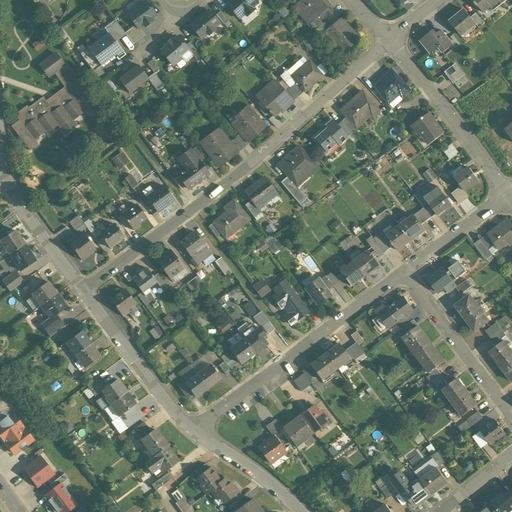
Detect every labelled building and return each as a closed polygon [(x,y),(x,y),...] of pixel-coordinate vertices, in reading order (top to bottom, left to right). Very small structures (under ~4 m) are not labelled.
[(231,0),(227,4),(233,12),(239,19),(240,20),(245,15),(247,18),(256,10),(254,7),(258,5),(260,3),(257,0),(231,0)] [(302,0),(294,7),(298,12),(298,11),(308,23),(309,22),(316,30),(322,25),(316,17),(329,6),(330,5),(325,0),(302,0)] [(472,0),(475,3),(475,4),(477,7),(478,6),(483,13),(490,7),(493,11),(501,5),(497,0),(472,0)] [(145,2),(128,15),(135,26),(138,29),(139,28),(143,25),(145,27),(152,22),(150,20),(155,16),(145,2)] [(329,6),(316,17),(322,25),(324,23),(336,13),(329,6)] [(201,40),(220,24),(208,10),(189,26),(201,40)] [(464,10),(449,23),(461,37),(476,25),(471,18),(464,10)] [(485,24),(476,14),(471,18),(476,25),(479,28),(485,24)] [(329,28),(323,33),(324,34),(326,32),(339,46),(336,48),(342,55),(360,40),(341,18),(329,28)] [(124,34),(115,21),(104,29),(107,33),(108,34),(115,43),(116,42),(125,35),(124,34)] [(316,30),(315,31),(320,37),(324,34),(323,33),(329,28),(324,23),(322,25),(316,30)] [(135,26),(124,34),(125,35),(133,45),(145,36),(139,28),(138,29),(135,26)] [(442,31),(432,39),(429,35),(420,42),(431,54),(439,48),(443,54),(453,45),(442,31)] [(101,40),(80,55),(93,72),(116,55),(117,57),(123,52),(116,42),(115,43),(108,34),(107,33),(100,38),(101,40)] [(185,47),(177,38),(171,43),(170,41),(165,45),(166,47),(160,52),(173,66),(181,59),(181,58),(188,51),(185,47)] [(33,46),(37,52),(43,47),(39,41),(33,46)] [(201,57),(189,43),(185,47),(188,51),(196,60),(201,57)] [(42,98),(28,109),(26,106),(14,115),(19,121),(11,127),(30,152),(38,146),(33,139),(44,131),(46,133),(56,125),(65,136),(77,127),(72,119),(82,112),(83,114),(96,105),(65,64),(63,65),(55,54),(41,64),(50,76),(54,73),(64,88),(53,96),(55,98),(47,104),(42,98)] [(300,70),(291,77),(296,83),(304,92),(322,76),(313,66),(309,61),(300,70)] [(318,61),(313,66),(322,76),(327,72),(318,61)] [(296,65),(287,73),(291,77),(300,70),(296,65)] [(456,65),(446,73),(454,83),(464,75),(456,65)] [(138,66),(119,80),(129,94),(149,80),(138,66)] [(411,91),(393,71),(374,87),(388,103),(399,93),(404,98),(411,91)] [(156,90),(163,85),(154,73),(147,78),(156,90)] [(271,80),(265,86),(261,89),(253,96),(258,101),(264,108),(269,112),(268,112),(270,114),(274,118),(280,112),(281,114),(287,109),(295,101),(294,100),(285,91),(276,81),(273,78),(271,80)] [(304,92),(296,83),(290,88),(298,97),(304,92)] [(298,97),(290,88),(285,91),(294,100),(298,97)] [(362,92),(355,98),(356,99),(350,104),(341,111),(347,118),(357,129),(357,128),(355,125),(369,113),(373,118),(380,112),(362,92)] [(265,127),(247,107),(237,116),(239,118),(231,125),(240,134),(248,143),(265,127)] [(444,134),(429,113),(414,125),(429,145),(444,134)] [(357,129),(347,118),(342,122),(352,133),(357,129)] [(337,126),(331,120),(324,126),(326,128),(314,139),(327,154),(327,153),(326,151),(335,143),(339,147),(348,139),(337,126)] [(352,133),(342,122),(337,126),(347,138),(352,133)] [(219,129),(208,138),(213,144),(205,150),(218,168),(237,153),(230,143),(219,129)] [(248,143),(240,134),(235,139),(243,149),(249,143),(248,143)] [(243,149),(235,139),(230,143),(237,153),(243,149)] [(459,153),(452,144),(444,151),(451,160),(459,153)] [(298,147),(278,166),(288,177),(295,185),(306,175),(308,177),(317,168),(298,147)] [(118,169),(129,161),(122,151),(111,158),(118,169)] [(209,175),(190,151),(182,157),(190,168),(178,177),(179,177),(186,187),(189,190),(209,175)] [(462,168),(452,175),(456,180),(466,173),(462,168)] [(479,181),(470,169),(466,173),(456,180),(464,192),(479,181)] [(139,185),(131,175),(125,180),(133,190),(139,185)] [(179,177),(174,181),(181,191),(186,187),(179,177)] [(295,185),(288,177),(281,184),(290,194),(297,188),(298,187),(295,185)] [(264,178),(245,192),(251,201),(257,209),(258,208),(277,195),(264,178)] [(142,192),(147,199),(158,191),(153,184),(142,192)] [(429,184),(420,191),(425,198),(434,191),(429,184)] [(158,191),(147,199),(158,213),(174,202),(163,187),(158,191)] [(297,188),(290,194),(300,205),(307,199),(297,188)] [(452,206),(439,188),(434,191),(425,198),(429,205),(437,215),(438,216),(452,206)] [(429,205),(425,198),(420,191),(415,195),(425,208),(429,205)] [(224,208),(227,212),(214,223),(222,233),(226,239),(227,238),(223,233),(228,229),(232,234),(233,233),(229,228),(236,223),(239,228),(249,221),(234,200),(224,208)] [(251,201),(245,206),(254,218),(262,213),(258,208),(257,209),(251,201)] [(118,210),(113,203),(108,207),(118,220),(122,217),(122,216),(123,216),(118,210)] [(437,215),(429,205),(425,208),(431,217),(432,218),(437,215)] [(128,212),(123,206),(118,210),(123,216),(128,212)] [(123,216),(122,216),(122,217),(133,232),(139,228),(137,225),(146,219),(137,206),(128,212),(123,216)] [(425,208),(414,216),(421,224),(431,217),(425,208)] [(408,221),(401,226),(412,241),(425,231),(421,224),(414,216),(408,221)] [(83,225),(77,217),(69,223),(75,231),(83,225)] [(404,217),(397,222),(401,226),(408,221),(404,217)] [(95,230),(88,221),(83,225),(86,228),(94,239),(99,235),(95,230)] [(222,233),(214,223),(209,227),(216,238),(222,233)] [(113,224),(105,230),(101,225),(95,230),(99,235),(109,249),(124,238),(113,224)] [(502,230),(500,228),(489,236),(495,245),(499,250),(511,241),(511,226),(510,224),(502,230)] [(77,234),(86,228),(83,225),(75,231),(77,234)] [(394,231),(382,240),(389,251),(393,255),(412,241),(401,226),(394,231)] [(391,227),(378,236),(382,240),(394,231),(391,227)] [(205,237),(199,229),(194,233),(200,241),(205,237)] [(24,246),(14,231),(1,240),(4,246),(10,255),(24,246)] [(82,233),(74,239),(76,241),(70,246),(81,261),(95,250),(82,233)] [(194,233),(180,243),(197,266),(202,263),(211,256),(200,241),(194,233)] [(378,236),(373,240),(384,254),(389,251),(382,240),(378,236)] [(495,245),(489,236),(482,241),(489,250),(495,245)] [(373,240),(372,238),(366,242),(379,259),(384,254),(373,240)] [(482,241),(475,246),(486,260),(493,255),(489,250),(482,241)] [(499,250),(495,245),(489,250),(493,255),(499,250)] [(4,246),(0,248),(0,262),(10,255),(4,246)] [(10,255),(20,271),(35,262),(24,246),(10,255)] [(170,251),(156,262),(169,279),(184,268),(170,251)] [(358,251),(349,258),(353,262),(361,256),(358,251)] [(361,256),(353,262),(364,277),(378,267),(367,252),(361,256)] [(215,261),(211,256),(202,263),(205,268),(215,261)] [(233,274),(221,258),(215,263),(226,278),(233,274)] [(341,261),(335,266),(339,272),(346,268),(341,261)] [(346,268),(339,272),(350,287),(364,277),(353,262),(346,268)] [(186,272),(184,268),(169,279),(172,283),(186,272)] [(153,277),(146,269),(132,279),(142,293),(142,292),(141,291),(147,286),(148,288),(156,283),(152,278),(153,277)] [(457,288),(443,269),(428,280),(438,293),(444,289),(449,294),(457,288)] [(15,272),(3,281),(11,291),(23,283),(15,272)] [(339,282),(332,273),(326,277),(334,287),(339,282)] [(317,284),(310,274),(300,282),(317,306),(330,296),(327,292),(320,282),(317,284)] [(204,286),(197,276),(186,284),(193,294),(204,286)] [(334,287),(326,277),(320,282),(327,292),(334,287)] [(260,297),(269,290),(260,278),(251,286),(260,297)] [(467,281),(457,288),(462,294),(471,287),(467,281)] [(48,283),(32,295),(34,297),(41,307),(57,295),(48,283)] [(285,283),(275,291),(278,294),(288,287),(285,283)] [(308,313),(288,287),(278,294),(273,298),(281,309),(285,306),(291,313),(285,317),(291,326),(308,313)] [(125,290),(111,301),(123,317),(129,313),(127,310),(135,304),(125,290)] [(57,295),(41,307),(42,308),(41,310),(43,313),(45,315),(46,314),(51,319),(56,315),(66,308),(57,295)] [(470,296),(456,307),(465,319),(481,308),(476,302),(475,303),(470,296)] [(41,307),(34,297),(27,303),(34,312),(41,307)] [(414,311),(404,298),(390,308),(400,321),(410,314),(414,311)] [(248,302),(242,307),(252,317),(257,311),(248,302)] [(387,304),(376,313),(380,317),(374,321),(383,334),(400,321),(390,308),(387,304)] [(414,311),(410,314),(414,320),(424,313),(419,307),(414,311)] [(481,308),(465,319),(475,332),(489,322),(484,315),(485,314),(481,308)] [(223,311),(211,320),(221,333),(233,325),(223,311)] [(51,319),(46,314),(45,315),(43,313),(40,315),(46,323),(51,319)] [(410,314),(400,321),(404,327),(411,323),(414,320),(410,314)] [(50,329),(60,321),(56,315),(51,319),(46,323),(50,329)] [(264,315),(259,319),(264,326),(269,322),(264,315)] [(60,321),(50,329),(54,334),(64,327),(60,321)] [(269,322),(264,326),(270,334),(275,330),(269,322)] [(495,322),(486,330),(491,337),(501,330),(495,322)] [(404,327),(401,330),(406,337),(416,329),(411,323),(404,327)] [(432,344),(419,327),(416,329),(406,337),(404,338),(417,356),(432,344)] [(260,329),(250,336),(245,329),(239,333),(244,339),(255,354),(267,345),(262,338),(265,336),(260,329)] [(501,330),(491,337),(496,344),(498,342),(500,345),(504,342),(502,339),(506,337),(501,330)] [(67,343),(72,351),(76,355),(90,345),(82,332),(67,343)] [(363,342),(356,333),(351,337),(356,343),(358,346),(363,342)] [(255,354),(244,339),(239,343),(236,340),(228,347),(230,350),(240,364),(255,354)] [(72,351),(67,343),(66,342),(61,346),(62,348),(67,355),(72,351)] [(500,345),(490,353),(501,367),(511,359),(511,352),(504,342),(500,345)] [(228,347),(225,343),(221,346),(226,353),(227,352),(230,350),(228,347)] [(356,343),(347,350),(353,359),(354,361),(364,354),(358,346),(356,343)] [(445,362),(432,344),(417,356),(430,373),(437,368),(445,362)] [(90,345),(76,355),(79,360),(84,367),(85,368),(100,357),(90,345)] [(344,352),(339,345),(327,354),(338,369),(343,365),(344,366),(351,361),(344,352)] [(226,353),(221,346),(215,351),(229,370),(236,365),(227,352),(226,353)] [(156,361),(160,366),(178,352),(174,347),(156,361)] [(67,355),(62,348),(58,351),(66,363),(76,355),(72,351),(67,355)] [(353,359),(347,350),(344,352),(351,361),(353,359)] [(338,369),(327,354),(310,366),(321,381),(338,369)] [(74,375),(79,371),(74,364),(79,360),(76,355),(66,363),(74,375)] [(511,359),(501,367),(511,381),(511,359)] [(84,367),(79,360),(74,364),(79,371),(84,367)] [(162,368),(172,382),(176,380),(166,365),(162,368)] [(210,366),(196,376),(206,390),(220,379),(210,366)] [(314,377),(307,368),(302,372),(304,374),(309,381),(314,377)] [(431,375),(428,377),(431,382),(432,382),(441,374),(438,370),(431,375)] [(304,374),(293,382),(301,392),(311,385),(304,374)] [(441,374),(432,382),(436,387),(445,380),(441,374)] [(206,390),(196,376),(185,384),(193,395),(195,398),(206,390)] [(100,384),(96,378),(86,385),(90,391),(100,384)] [(468,393),(458,379),(443,390),(453,404),(468,393)] [(126,393),(117,380),(102,391),(111,404),(126,393)] [(193,395),(185,384),(180,388),(189,399),(193,395)] [(126,393),(111,404),(113,406),(120,415),(135,404),(126,393)] [(477,406),(468,393),(453,404),(463,417),(477,406)] [(113,406),(104,412),(111,422),(120,415),(113,406)] [(323,412),(320,412),(319,413),(314,407),(309,411),(308,412),(305,414),(304,413),(300,416),(313,433),(322,427),(323,420),(325,419),(325,416),(323,412)] [(479,412),(469,419),(473,425),(483,418),(479,412)] [(300,416),(282,429),(295,446),(313,433),(300,416)] [(332,424),(325,416),(325,419),(323,420),(322,427),(324,430),(332,424)] [(32,441),(14,417),(9,420),(7,417),(0,422),(0,426),(0,427),(0,436),(14,455),(32,441)] [(465,431),(473,425),(469,419),(461,425),(465,431)] [(275,420),(265,427),(273,437),(282,429),(275,420)] [(496,421),(482,432),(490,443),(492,445),(506,434),(496,421)] [(144,423),(130,433),(135,438),(148,428),(144,423)] [(167,448),(155,430),(141,440),(148,450),(154,457),(167,448)] [(482,432),(476,437),(484,447),(490,443),(482,432)] [(273,437),(258,447),(270,464),(285,453),(273,437)] [(150,460),(145,464),(152,473),(159,468),(163,473),(171,468),(170,467),(178,462),(167,448),(154,457),(150,460)] [(154,457),(148,450),(144,452),(150,460),(154,457)] [(446,463),(438,452),(432,457),(440,467),(446,463)] [(40,458),(24,470),(28,475),(27,477),(29,476),(37,487),(35,488),(36,488),(46,481),(53,475),(40,458)] [(209,470),(205,464),(194,472),(198,478),(209,470)] [(437,468),(421,481),(431,494),(432,495),(448,483),(437,468)] [(209,470),(198,478),(201,482),(200,486),(206,494),(211,490),(221,483),(216,476),(216,474),(212,469),(211,469),(209,470)] [(169,472),(159,479),(163,485),(173,478),(169,472)] [(412,488),(403,474),(393,481),(400,490),(409,503),(412,501),(416,507),(425,501),(423,499),(431,494),(421,481),(412,488)] [(393,481),(389,475),(382,479),(387,486),(394,495),(400,490),(393,481)] [(159,479),(151,485),(155,491),(163,485),(159,479)] [(221,483),(211,490),(216,498),(220,498),(223,502),(225,502),(235,494),(236,493),(236,491),(233,487),(231,487),(226,479),(221,483)] [(61,484),(54,490),(55,492),(47,498),(49,500),(48,501),(49,502),(56,511),(67,511),(77,505),(61,484)] [(387,486),(381,490),(388,499),(394,495),(387,486)] [(505,493),(492,503),(498,511),(507,511),(511,508),(511,492),(507,496),(505,493)] [(235,494),(225,502),(229,508),(239,501),(235,494)] [(193,511),(183,498),(175,504),(180,511),(193,511)] [(243,506),(234,511),(260,511),(252,500),(243,506)] [(239,501),(229,508),(231,511),(234,511),(243,506),(239,501)] [(498,511),(492,503),(480,511),(498,511)]
